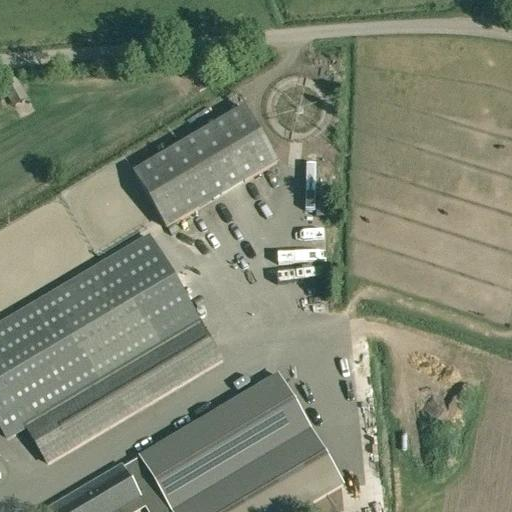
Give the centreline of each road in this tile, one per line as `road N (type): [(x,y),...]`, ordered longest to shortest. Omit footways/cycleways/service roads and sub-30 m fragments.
road 1 (unclassified): [(0,63),(453,26),(511,33)]
road 2 (unknown): [(11,511),(266,359),(284,356),(298,366),(342,444)]
